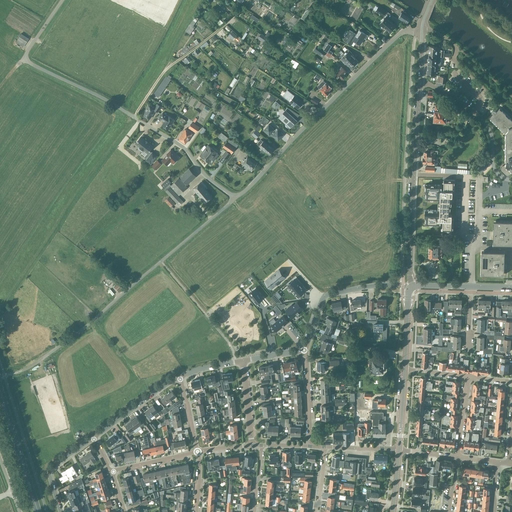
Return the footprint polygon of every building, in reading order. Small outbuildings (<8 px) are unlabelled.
[(383,16),(386,12),(378,7),(376,11),(383,16)] [(301,18),(304,20),(310,10),(308,9),(307,11),(306,10),(301,18)] [(401,15),(399,18),(407,23),(408,22),(409,21),(409,20),(411,17),(406,14),(406,13),(403,12),(403,13),(402,12),(400,14),(401,15)] [(386,17),(380,24),(384,27),(385,28),(390,32),(391,30),(392,30),(393,29),(393,28),(395,26),(391,23),(390,21),(386,17)] [(194,18),(185,31),(190,35),(195,28),(193,27),(198,20),(194,18)] [(359,30),(356,35),(353,32),(346,42),(350,45),(353,41),(360,45),(364,38),(367,35),(362,32),(364,29),(361,28),(360,30),(359,30)] [(237,35),(232,31),(228,35),(233,39),(237,35)] [(314,51),(323,57),(326,52),(320,47),(322,44),(321,44),(326,36),(322,33),(318,39),(320,41),(319,43),(314,51)] [(20,35),(17,40),(16,42),(23,47),(28,39),(21,34),(20,35)] [(261,34),(258,38),(265,43),(268,39),(261,34)] [(324,50),(329,44),(325,41),(321,47),(324,50)] [(430,46),(429,56),(436,56),(444,57),(444,50),(440,50),(439,54),(437,54),(437,47),(430,46)] [(187,47),(178,53),(181,56),(189,50),(188,48),(187,47)] [(252,54),(255,50),(250,47),(245,54),(248,57),(251,53),(252,54)] [(345,52),(344,54),(355,65),(359,62),(351,54),(352,54),(348,49),(345,52)] [(341,55),(342,57),(340,59),(343,62),(344,61),(352,69),(355,65),(344,54),(343,53),(341,55)] [(428,60),(428,65),(436,65),(436,56),(429,56),(428,59),(429,59),(429,60),(428,60)] [(337,79),(339,77),(342,79),(345,76),(344,74),(346,72),(342,67),(341,67),(340,65),(338,67),(340,69),(334,75),(337,79)] [(427,72),(427,74),(435,75),(436,65),(428,65),(427,68),(428,69),(428,70),(427,69),(427,72)] [(154,95),(158,98),(171,80),(166,77),(154,95)] [(229,85),(233,88),(239,81),(235,78),(229,85)] [(326,83),(323,81),(317,87),(320,89),(326,96),(329,93),(328,92),(332,88),(326,83)] [(289,101),(297,108),(302,102),(294,95),(287,90),(284,94),(287,96),(285,98),(285,97),(285,98),(289,101)] [(275,109),(280,105),(277,101),(272,105),(275,109)] [(158,102),(157,104),(154,109),(148,106),(143,114),(150,119),(155,110),(158,112),(162,105),(158,102)] [(450,122),(450,115),(450,113),(450,112),(446,112),(443,111),(443,110),(442,110),(443,105),(435,105),(435,111),(434,111),(433,122),(446,123),(446,122),(449,122),(450,122)] [(285,111),(279,118),(290,128),(297,121),(291,115),(294,112),(288,108),(285,111)] [(506,162),(506,165),(505,165),(504,165),(503,165),(502,166),(501,166),(501,167),(501,168),(500,168),(500,169),(500,170),(501,170),(501,171),(501,172),(505,175),(509,175),(509,176),(511,172),(511,120),(510,118),(509,118),(506,115),(506,114),(502,110),(501,110),(500,109),(500,108),(497,112),(493,110),(491,111),(493,115),(490,118),(490,119),(492,120),(493,120),(496,123),(496,124),(499,128),(500,128),(503,131),(503,132),(505,133),(506,133),(506,135),(506,138),(506,143),(506,148),(506,149),(506,153),(506,154),(506,159),(506,160),(506,162)] [(168,116),(166,115),(163,113),(159,118),(163,121),(163,120),(164,121),(162,125),(168,130),(175,120),(168,116)] [(261,119),(259,122),(265,126),(269,120),(263,116),(262,119),(261,119)] [(192,123),(188,128),(196,133),(200,128),(192,123)] [(278,130),(276,131),(269,125),(263,131),(269,136),(271,134),(278,141),(284,135),(278,130)] [(185,144),(192,134),(186,130),(185,130),(179,138),(180,139),(179,140),(185,144)] [(258,132),(256,130),(252,135),(256,139),(260,134),(258,132)] [(148,142),(146,141),(146,140),(146,141),(141,137),(135,144),(139,147),(138,148),(143,152),(144,150),(148,153),(153,147),(148,143),(148,142)] [(266,143),(266,144),(263,141),(263,142),(261,140),(257,144),(259,146),(262,149),(260,151),(263,153),(265,151),(269,155),(273,149),(266,143)] [(232,154),(236,148),(227,141),(223,147),(232,154)] [(216,153),(217,152),(208,145),(200,156),(209,162),(211,159),(214,161),(218,155),(216,153)] [(167,166),(171,162),(173,164),(179,158),(174,154),(175,154),(171,150),(168,152),(169,153),(162,161),(167,166)] [(423,158),(423,163),(428,164),(429,164),(429,165),(434,165),(434,161),(437,162),(438,157),(435,157),(435,153),(437,154),(438,151),(428,150),(428,153),(424,153),(424,158),(423,158)] [(152,153),(148,157),(146,160),(151,164),(157,156),(152,153)] [(251,171),(257,163),(248,156),(242,164),(245,166),(243,169),(247,171),(248,169),(251,171)] [(156,170),(161,164),(157,161),(152,166),(156,170)] [(487,161),(478,170),(481,173),(490,163),(487,161)] [(187,185),(197,176),(189,168),(180,177),(187,185)] [(179,196),(188,188),(187,186),(179,178),(170,186),(179,196)] [(168,179),(161,185),(164,189),(171,183),(168,179)] [(425,213),(425,218),(426,218),(425,221),(428,221),(427,225),(440,225),(440,220),(443,220),(442,231),(453,231),(453,219),(451,219),(451,217),(451,216),(451,215),(450,215),(450,206),(451,206),(452,196),(452,195),(452,194),(452,192),(454,192),(455,180),(444,180),(444,190),(441,190),(441,185),(427,185),(427,188),(425,188),(425,192),(426,192),(426,196),(428,196),(428,200),(440,200),(440,202),(440,208),(440,210),(427,210),(427,213),(425,213)] [(212,197),(200,183),(193,189),(205,203),(212,197)] [(170,187),(165,192),(179,206),(184,202),(170,187)] [(171,208),(172,206),(175,204),(169,197),(165,201),(171,208)] [(511,222),(494,222),(493,241),(493,245),(511,245),(511,222)] [(442,258),(442,245),(442,239),(442,238),(436,238),(436,245),(434,245),(434,244),(429,244),(429,250),(429,258),(430,258),(430,257),(442,258)] [(481,275),(504,275),(504,252),(481,252),(481,275)] [(268,279),(266,281),(268,284),(272,288),(277,284),(281,281),(285,278),(279,270),(268,279)] [(105,281),(110,285),(113,281),(108,277),(105,281)] [(294,280),(288,285),(295,293),(298,297),(300,295),(304,291),(301,288),(299,285),(294,280)] [(118,283),(113,288),(118,292),(122,287),(118,283)] [(251,292),(248,294),(256,304),(263,299),(258,293),(257,294),(254,291),(252,292),(251,292)] [(274,294),(271,297),(277,304),(282,303),(274,294)] [(370,301),(370,302),(370,311),(374,311),(374,307),(378,307),(377,308),(381,308),(381,310),(380,315),(386,315),(386,311),(386,308),(386,300),(378,299),(378,303),(374,303),(374,301),(370,301)] [(354,307),(361,306),(361,300),(352,301),(352,305),(351,305),(351,311),(354,310),(354,307)] [(433,313),(435,314),(435,309),(441,309),(441,303),(437,303),(431,303),(431,300),(425,300),(425,310),(430,310),(430,312),(431,313),(432,313),(433,313)] [(496,307),(496,317),(500,317),(501,311),(508,311),(508,301),(502,301),(502,307),(496,307)] [(341,302),(332,303),(333,304),(332,304),(332,307),(333,307),(334,310),(334,312),(343,311),(343,310),(346,309),(344,303),(341,304),(341,302)] [(290,306),(285,310),(292,319),(297,315),(299,313),(303,310),(297,303),(293,306),(291,307),(290,306)] [(272,325),(271,325),(277,332),(283,327),(284,325),(288,322),(283,316),(276,322),(272,325)] [(502,327),(505,327),(511,328),(511,327),(511,321),(506,321),(506,317),(500,317),(496,317),(496,321),(503,321),(502,327)] [(335,319),(335,321),(327,318),(326,322),(328,323),(327,324),(333,326),(334,325),(338,326),(340,320),(335,319)] [(383,328),(383,325),(383,324),(377,324),(377,321),(367,321),(367,324),(374,324),(373,331),(383,331),(383,339),(387,339),(387,328),(383,328)] [(327,324),(325,332),(332,334),(334,334),(336,328),(337,329),(338,326),(334,325),(333,326),(327,324)] [(423,334),(424,334),(424,335),(431,335),(434,335),(434,331),(434,326),(428,325),(428,328),(424,328),(424,331),(423,331),(423,334)] [(484,331),(484,334),(494,335),(494,331),(490,331),(487,331),(487,325),(484,325),(478,325),(477,331),(484,331)] [(494,335),(504,336),(504,333),(511,334),(511,328),(505,327),(505,330),(501,330),(501,332),(494,331),(494,335)] [(322,342),(320,350),(328,353),(330,347),(331,344),(330,343),(331,339),(332,339),(332,340),(336,341),(337,339),(336,339),(331,337),(329,336),(322,334),(321,337),(320,341),(322,342)] [(477,343),(487,343),(487,338),(489,338),(489,339),(494,339),(494,335),(484,334),(484,337),(477,337),(477,343)] [(501,340),(500,345),(510,346),(511,340),(504,339),(504,336),(494,335),(494,339),(501,340)] [(442,347),(442,351),(453,352),(453,348),(460,348),(460,343),(451,342),(450,347),(447,347),(442,347)] [(477,349),(483,349),(483,354),(491,353),(491,349),(487,349),(487,346),(486,346),(487,343),(477,343),(477,349)] [(423,353),(422,360),(427,361),(431,361),(434,361),(441,362),(441,358),(434,357),(432,357),(432,358),(428,357),(428,354),(423,353)] [(317,369),(317,370),(320,370),(320,371),(321,372),(322,373),(323,373),(324,373),(325,372),(325,371),(325,370),(326,370),(325,366),(326,366),(340,365),(339,358),(333,359),(333,358),(325,359),(325,362),(317,363),(317,367),(316,367),(317,369)] [(460,365),(459,373),(462,373),(465,373),(467,373),(468,366),(468,360),(464,359),(464,363),(465,364),(465,366),(460,365)] [(508,365),(507,365),(508,359),(502,359),(501,364),(500,364),(499,374),(502,374),(502,375),(506,375),(506,374),(507,374),(508,365)] [(368,366),(369,366),(369,369),(372,369),(372,371),(374,371),(374,374),(381,374),(381,372),(383,372),(383,366),(384,366),(385,366),(386,362),(384,362),(384,361),(373,360),(373,361),(370,360),(370,364),(368,364),(368,366)] [(299,372),(298,369),(297,365),(296,361),(290,362),(291,370),(292,373),(292,376),(290,377),(291,381),(296,380),(295,376),(295,375),(295,373),(294,374),(294,373),(299,372)] [(273,365),(266,366),(267,374),(269,379),(272,379),(271,374),(275,373),(273,365)] [(259,368),(258,369),(258,370),(259,371),(260,372),(261,375),(264,375),(265,379),(268,379),(267,374),(266,366),(259,367),(259,368)] [(473,367),(470,367),(470,373),(472,374),(474,374),(478,375),(479,367),(473,367)] [(232,373),(223,374),(224,383),(233,382),(232,373)] [(220,385),(218,377),(215,378),(215,376),(207,378),(208,385),(212,384),(213,387),(220,385)] [(421,378),(420,385),(432,386),(433,383),(431,383),(431,382),(427,381),(427,382),(426,382),(426,379),(421,378)] [(202,389),(201,385),(200,379),(191,382),(193,388),(194,391),(202,389)] [(295,382),(289,382),(289,385),(290,385),(290,388),(291,391),(300,391),(300,384),(296,384),(296,382),(295,382)] [(450,391),(452,391),(452,392),(453,393),(453,396),(458,396),(458,394),(459,394),(459,388),(453,387),(446,387),(445,391),(450,392),(450,391)] [(200,397),(204,396),(208,395),(206,389),(203,390),(204,394),(200,395),(200,397)] [(472,395),(472,398),(475,398),(480,399),(480,395),(479,395),(480,391),(473,390),(472,395)] [(167,395),(171,400),(173,398),(174,399),(176,398),(172,391),(169,393),(167,394),(168,395),(167,395)] [(221,401),(234,400),(234,394),(230,394),(230,391),(224,392),(224,395),(227,395),(228,398),(221,398),(221,401)] [(171,400),(167,395),(161,399),(165,404),(168,402),(169,403),(171,401),(171,400)] [(448,398),(451,398),(451,404),(457,405),(458,399),(458,396),(453,396),(449,395),(448,398)] [(197,410),(207,409),(210,408),(210,405),(207,406),(206,405),(203,406),(203,404),(204,404),(203,398),(198,399),(199,404),(196,405),(197,410)] [(385,407),(386,399),(382,399),(382,398),(378,398),(378,399),(374,398),(374,402),(378,402),(377,406),(385,407)] [(478,407),(478,403),(481,403),(482,399),(475,398),(472,398),(472,401),(471,406),(478,407)] [(274,403),(265,404),(262,404),(263,406),(262,406),(263,412),(271,410),(271,407),(273,407),(272,405),(274,405),(274,403)] [(156,418),(160,415),(162,414),(156,406),(154,408),(153,405),(149,408),(154,415),(156,418)] [(478,407),(471,406),(470,412),(470,414),(475,415),(476,415),(476,413),(477,413),(477,411),(479,411),(479,412),(484,412),(484,408),(478,407)] [(172,419),(170,419),(170,422),(180,420),(179,414),(179,410),(178,407),(176,407),(172,410),(172,411),(170,412),(170,416),(172,415),(172,419)] [(154,415),(149,408),(145,411),(146,413),(144,415),(150,422),(152,421),(150,418),(154,415)] [(236,411),(226,413),(226,415),(229,415),(229,418),(225,418),(225,422),(232,421),(232,418),(236,417),(236,411)] [(445,415),(444,419),(457,421),(458,416),(456,416),(456,413),(452,412),(451,416),(449,416),(445,415)] [(467,417),(467,422),(481,424),(481,420),(477,419),(477,420),(474,420),(475,418),(475,415),(470,414),(470,417),(467,417)] [(205,415),(198,416),(200,422),(202,421),(203,424),(210,423),(209,419),(209,417),(206,418),(205,418),(205,415)] [(137,417),(134,419),(133,418),(130,420),(136,428),(139,425),(141,428),(145,425),(143,423),(142,423),(137,417)] [(273,426),(273,435),(278,435),(278,432),(280,432),(281,427),(285,427),(285,419),(281,419),(281,423),(278,423),(278,427),(273,426)] [(289,419),(285,419),(285,427),(288,427),(288,433),(290,433),(290,436),(295,436),(296,427),(291,427),(291,424),(288,423),(289,419)] [(448,424),(450,424),(450,426),(451,426),(451,429),(456,430),(457,427),(457,421),(444,419),(444,424),(448,424)] [(126,426),(128,429),(126,430),(128,433),(130,436),(134,432),(133,430),(136,428),(130,420),(127,423),(128,424),(126,426)] [(422,428),(425,428),(429,428),(429,425),(427,425),(427,424),(424,423),(424,424),(422,424),(423,421),(417,420),(417,427),(422,428)] [(148,423),(154,431),(157,428),(152,421),(149,424),(148,423)] [(387,422),(376,422),(376,431),(376,439),(388,439),(388,432),(387,432),(387,422)] [(466,428),(466,431),(472,431),(472,429),(473,429),(474,427),(476,427),(476,428),(480,428),(481,424),(467,422),(466,428)] [(154,431),(148,423),(145,425),(149,432),(150,432),(153,430),(154,431)] [(300,428),(296,427),(295,436),(300,436),(300,433),(303,433),(303,424),(301,424),(300,428)] [(226,433),(238,432),(237,425),(230,426),(230,431),(226,431),(226,433)] [(208,427),(201,429),(202,436),(214,433),(213,431),(209,432),(208,427)] [(493,435),(493,438),(498,439),(498,436),(500,436),(501,429),(495,429),(491,428),(491,431),(492,431),(492,432),(495,433),(494,435),(493,435)] [(423,438),(422,443),(430,444),(431,433),(430,432),(429,436),(427,435),(427,438),(423,437),(423,438)] [(106,441),(108,444),(109,446),(110,446),(117,441),(117,442),(121,439),(116,433),(110,437),(110,438),(106,441)] [(124,435),(129,441),(129,442),(133,440),(130,436),(128,433),(124,435)] [(202,436),(204,443),(211,441),(210,437),(217,436),(217,434),(216,433),(214,433),(202,436)] [(350,445),(350,434),(343,434),(343,433),(334,433),(334,434),(333,434),(334,444),(343,444),(343,445),(350,445)] [(182,434),(178,435),(179,439),(179,442),(181,448),(187,447),(185,441),(182,441),(182,438),(183,438),(182,434)] [(146,446),(142,447),(144,456),(151,455),(149,448),(150,448),(147,437),(144,437),(144,440),(143,442),(144,443),(145,444),(146,446)] [(165,438),(165,440),(155,442),(156,446),(156,447),(157,453),(164,452),(163,445),(166,444),(167,446),(171,445),(169,437),(165,438)] [(154,447),(150,448),(149,448),(151,455),(157,453),(156,447),(156,446),(155,442),(153,442),(154,447)] [(484,449),(484,451),(490,452),(491,444),(481,443),(481,448),(484,449)] [(130,449),(127,449),(129,459),(135,458),(135,455),(134,451),(131,452),(130,449)] [(81,458),(80,459),(85,465),(90,462),(92,465),(96,461),(94,458),(95,458),(90,452),(84,457),(83,456),(81,457),(81,458)] [(314,462),(315,462),(316,455),(308,454),(307,460),(311,460),(310,469),(313,469),(314,462)] [(375,454),(374,462),(387,463),(388,455),(375,454)] [(278,457),(275,457),(275,455),(270,455),(270,458),(269,463),(275,463),(274,467),(278,467),(280,467),(280,462),(278,462),(278,457)] [(338,471),(339,468),(339,467),(343,467),(344,461),(340,461),(340,458),(336,457),(336,456),(334,456),(334,457),(333,457),(332,467),(335,467),(335,471),(338,471)] [(246,457),(245,460),(243,460),(243,469),(245,469),(245,465),(249,465),(249,469),(252,469),(252,466),(253,466),(253,459),(252,459),(252,457),(246,457)] [(344,472),(366,474),(371,475),(372,468),(365,467),(366,459),(356,458),(352,457),(352,458),(345,457),(344,472)] [(234,470),(232,458),(226,459),(226,466),(227,468),(230,468),(230,471),(234,470)] [(214,460),(208,461),(209,468),(213,468),(213,471),(219,470),(219,472),(218,472),(219,477),(224,476),(223,471),(223,466),(220,466),(219,460),(214,461),(214,460)] [(438,469),(442,469),(442,468),(443,461),(436,460),(435,468),(434,474),(438,475),(438,469)] [(443,461),(442,468),(450,469),(451,462),(443,461),(444,461),(443,461)] [(415,471),(415,472),(415,474),(425,475),(425,472),(430,472),(431,463),(428,463),(427,468),(424,468),(420,467),(420,468),(416,468),(416,469),(415,469),(415,471)] [(189,469),(188,464),(183,466),(185,475),(186,483),(188,483),(190,483),(190,472),(191,472),(191,468),(189,469)] [(69,479),(68,477),(76,472),(72,466),(66,470),(65,471),(64,470),(61,472),(64,476),(60,478),(62,483),(69,479)] [(173,475),(171,468),(166,470),(167,476),(170,475),(171,481),(174,481),(173,475)] [(482,470),(481,481),(483,482),(484,482),(485,478),(488,478),(488,479),(491,479),(491,475),(489,474),(489,471),(482,470)] [(93,482),(104,479),(102,472),(95,474),(97,479),(92,480),(93,482)] [(144,477),(141,478),(143,486),(146,486),(145,483),(151,482),(149,473),(143,475),(144,477)] [(434,474),(430,474),(430,478),(429,485),(437,486),(438,475),(434,474)] [(132,477),(129,478),(123,480),(125,486),(134,483),(134,484),(140,482),(138,475),(132,477)] [(304,482),(304,487),(311,488),(311,481),(306,480),(306,478),(301,477),(301,479),(300,479),(300,481),(304,482)] [(367,482),(372,482),(371,485),(379,486),(380,480),(372,479),(372,478),(367,477),(367,482)] [(68,497),(69,497),(70,499),(78,496),(75,491),(79,489),(78,486),(83,484),(81,479),(75,482),(76,486),(69,489),(70,492),(67,493),(66,493),(68,497)] [(93,482),(89,483),(90,485),(94,484),(94,485),(98,483),(99,487),(106,485),(104,479),(93,482)] [(448,487),(449,482),(442,481),(440,489),(443,490),(444,486),(448,487)] [(141,484),(140,482),(134,484),(134,483),(125,486),(127,491),(133,489),(132,487),(141,484)] [(94,496),(108,491),(106,485),(99,487),(101,491),(96,492),(89,495),(90,497),(94,496)] [(244,485),(244,489),(241,489),(240,493),(246,494),(246,492),(250,492),(251,485),(244,485)] [(304,487),(299,486),(299,488),(304,489),(303,493),(303,494),(310,495),(311,488),(304,487)] [(177,493),(177,496),(187,497),(188,491),(186,490),(186,488),(180,487),(180,490),(181,490),(181,493),(177,493)] [(367,489),(366,494),(370,495),(370,499),(378,500),(378,493),(370,492),(371,489),(367,489)] [(110,498),(108,491),(94,496),(95,498),(98,497),(98,498),(102,497),(104,500),(110,498)] [(141,503),(139,496),(145,494),(144,492),(128,497),(130,503),(133,502),(134,505),(140,503),(141,503)] [(298,495),(303,496),(302,500),(299,500),(298,503),(301,503),(306,504),(306,501),(309,502),(310,495),(303,494),(303,493),(299,493),(298,495)] [(84,505),(80,495),(78,496),(70,499),(72,506),(73,506),(74,508),(76,508),(82,505),(84,505)] [(421,501),(421,500),(420,500),(412,499),(412,506),(417,507),(421,508),(421,511),(426,511),(427,506),(420,505),(421,501)] [(296,511),(297,511),(299,511),(303,511),(306,511),(307,507),(305,506),(306,504),(301,503),(300,509),(297,509),(296,511)]
